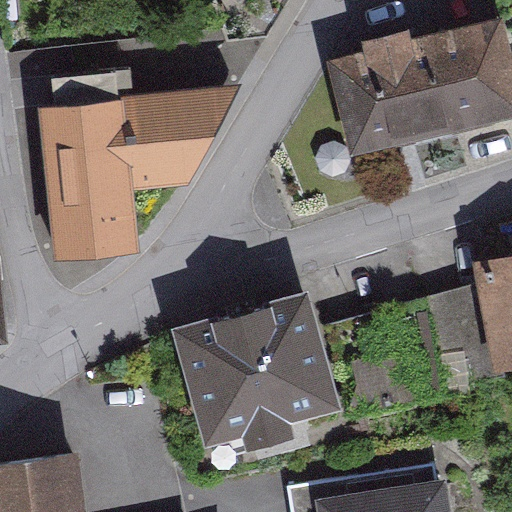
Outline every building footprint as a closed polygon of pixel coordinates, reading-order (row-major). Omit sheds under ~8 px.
[(511,81),(493,12),(334,54),(358,144),(511,103),(511,81)] [(129,57),(40,67),(59,229),(133,221),(128,173),(201,165),(191,77),(132,83),(129,57)] [(511,214),(510,214),(511,223),(511,246),(459,255),(478,365),(511,359),(511,214)] [(301,281),(166,318),(198,436),(334,398),(301,281)] [(67,511),(55,442),(0,451),(0,511),(67,511)] [(432,511),(427,468),(310,483),(313,511),(432,511)]
